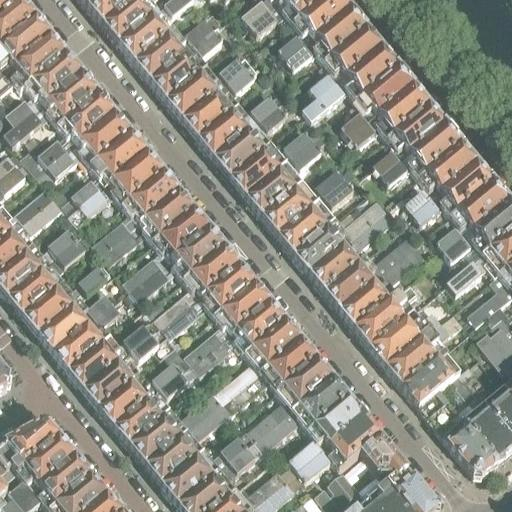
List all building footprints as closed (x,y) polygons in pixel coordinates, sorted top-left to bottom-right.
[(0,0),(0,24),(18,9),(10,0),(0,0)] [(72,0),(85,14),(101,0),(72,0)] [(101,34),(142,0),(101,0),(85,14),(101,34)] [(151,11),(163,0),(142,0),(101,34),(117,54),(158,19),(151,11)] [(175,38),(167,29),(192,8),(185,0),(180,0),(158,19),(117,54),(133,73),(175,38)] [(215,0),(209,5),(210,6),(217,0),(225,9),(235,0),(215,0)] [(278,11),(292,0),(262,0),(266,5),(239,27),(233,20),(225,26),(238,42),(246,35),(247,37),(273,15),(268,9),(273,5),(278,11)] [(290,33),(332,0),(292,0),(278,11),(273,15),(247,37),(256,47),(282,25),(290,33)] [(314,47),(348,19),(332,0),(290,33),(297,43),(275,61),(284,71),(308,52),(314,47)] [(0,54),(33,27),(18,9),(0,24),(0,54)] [(321,73),(364,39),(348,19),(314,47),(319,53),(313,58),(308,52),(284,71),(292,81),(313,63),(321,73)] [(149,92),(212,40),(219,34),(210,23),(182,47),(175,38),(133,73),(149,92)] [(13,74),(48,45),(33,27),(0,54),(0,84),(5,81),(0,76),(8,69),(13,74)] [(344,86),(379,58),(364,39),(321,73),(329,82),(307,100),(314,109),(338,90),(344,86)] [(206,78),(199,69),(221,51),(212,40),(149,92),(165,112),(206,78)] [(0,101),(12,92),(19,100),(22,97),(62,62),(48,45),(13,74),(18,81),(10,88),(5,81),(0,84),(0,101)] [(353,110),(395,76),(391,73),(379,58),(344,86),(349,92),(344,97),(338,90),(314,109),(301,121),(309,131),(345,101),(353,110)] [(12,137),(77,81),(62,62),(22,97),(29,106),(3,127),(12,137)] [(181,131),(249,74),(243,66),(238,71),(236,68),(213,87),(206,78),(165,112),(181,131)] [(238,116),(230,107),(253,88),(250,85),(255,81),(249,74),(181,131),(197,151),(238,116)] [(359,138),(411,96),(405,88),(396,78),(395,76),(353,110),(361,119),(338,138),(347,148),(359,138)] [(54,136),(95,102),(77,81),(12,137),(1,146),(11,157),(47,127),(54,136)] [(384,149),(426,115),(416,103),(411,96),(359,138),(347,148),(355,158),(376,140),(384,149)] [(35,187),(36,187),(112,123),(95,102),(54,136),(55,137),(46,144),(54,153),(38,166),(30,157),(19,167),(22,170),(26,175),(28,179),(30,181),(35,187)] [(212,169),(281,113),(275,105),(270,109),(268,107),(246,125),(238,116),(197,151),(212,169)] [(269,154),(262,145),(284,127),(282,124),(287,120),(281,113),(212,169),(227,188),(269,154)] [(379,187),(443,135),(437,128),(426,115),(384,149),(392,159),(371,177),(379,187)] [(87,176),(128,143),(112,123),(36,187),(46,199),(55,191),(54,189),(80,167),(87,176)] [(417,188),(458,153),(448,141),(443,135),(379,187),(387,196),(409,178),(417,188)] [(243,207),(315,149),(309,142),(305,145),(302,141),(276,163),(269,154),(227,188),(243,207)] [(68,225),(144,162),(128,143),(87,176),(95,186),(74,203),(67,195),(52,207),(59,215),(61,217),(68,225)] [(302,193),(294,184),(320,162),(319,160),(328,153),(320,144),(315,149),(243,207),(259,227),(302,193)] [(439,201),(474,173),(458,153),(417,188),(424,197),(402,215),(411,226),(434,206),(429,200),(434,196),(439,201)] [(0,188),(22,170),(19,167),(13,160),(6,166),(0,170),(0,188)] [(120,215),(160,182),(144,162),(68,225),(67,226),(75,236),(112,205),(120,215)] [(0,219),(1,218),(0,216),(0,205),(30,181),(28,179),(26,175),(22,170),(0,188),(0,219)] [(448,227),(490,192),(474,173),(439,201),(444,207),(439,212),(434,206),(411,226),(418,235),(440,217),(448,227)] [(275,246),(344,191),(335,181),(309,202),(302,193),(259,227),(275,246)] [(138,232),(176,201),(160,182),(120,215),(127,223),(90,254),(99,265),(133,237),(138,232)] [(332,230),(325,222),(351,200),(344,191),(275,246),(291,265),(332,230)] [(444,266),(507,213),(490,192),(448,227),(458,239),(456,241),(453,238),(434,254),(444,266)] [(0,248),(11,239),(7,234),(16,227),(20,232),(51,206),(44,198),(8,227),(1,218),(0,219),(0,248)] [(150,253),(191,219),(176,201),(138,232),(144,238),(139,243),(133,237),(99,265),(107,274),(143,244),(150,253)] [(0,282),(45,244),(38,236),(56,221),(63,229),(67,226),(68,225),(61,217),(59,215),(52,207),(51,206),(20,232),(21,233),(12,240),(11,239),(0,248),(0,282)] [(337,248),(342,244),(346,249),(360,239),(384,219),(375,209),(339,239),(332,230),(291,265),(305,283),(341,254),(337,248)] [(470,271),(511,237),(511,218),(507,213),(444,266),(450,274),(463,262),(470,271)] [(170,268),(206,238),(191,219),(150,253),(157,261),(121,291),(128,299),(129,301),(164,273),(170,268)] [(364,267),(358,259),(388,234),(393,240),(398,237),(384,219),(360,239),(346,249),(347,249),(341,254),(305,283),(321,302),(364,267)] [(93,247),(101,241),(96,235),(89,241),(93,247)] [(488,292),(511,271),(511,237),(470,271),(435,302),(439,307),(446,301),(445,299),(446,297),(454,306),(484,279),(491,287),(487,291),(488,292)] [(138,312),(173,282),(180,290),(221,256),(206,238),(170,268),(174,274),(169,279),(164,273),(129,301),(136,309),(138,312)] [(44,276),(38,270),(49,261),(55,267),(75,250),(67,240),(52,252),(45,244),(0,282),(0,300),(6,308),(44,276)] [(336,320),(414,256),(405,246),(371,275),(364,267),(321,302),(336,320)] [(63,292),(56,284),(84,261),(75,250),(55,267),(59,273),(48,282),(44,276),(6,308),(22,327),(63,292)] [(159,338),(236,274),(221,256),(180,290),(187,298),(155,325),(153,323),(163,314),(158,309),(145,320),(151,328),(158,336),(159,338)] [(397,302),(390,295),(422,267),(417,260),(414,256),(336,320),(352,339),(397,302)] [(511,305),(511,304),(511,271),(488,292),(503,312),(511,305)] [(131,374),(158,353),(155,350),(164,343),(168,348),(205,319),(212,327),(252,293),(236,274),(159,338),(158,336),(149,344),(150,344),(129,361),(133,365),(124,373),(120,368),(82,400),(97,418),(139,384),(131,374)] [(36,345),(79,310),(106,288),(97,277),(69,300),(63,292),(22,327),(36,345)] [(225,348),(268,312),(252,293),(212,327),(218,335),(185,362),(184,361),(185,359),(185,358),(186,358),(181,351),(174,356),(189,374),(191,376),(221,351),(225,348)] [(367,358),(414,320),(407,312),(416,304),(407,293),(397,302),(352,339),(367,358)] [(136,309),(129,301),(128,299),(122,304),(131,314),(136,309)] [(511,304),(511,305),(511,321),(507,325),(498,315),(483,327),(490,336),(500,327),(504,332),(511,341),(511,339),(511,304)] [(50,362),(111,314),(103,305),(86,319),(79,310),(36,345),(50,362)] [(242,364),(283,331),(268,312),(225,348),(230,353),(226,357),(221,351),(191,376),(195,380),(198,385),(234,354),(242,364)] [(66,380),(108,346),(101,337),(118,323),(111,314),(50,362),(66,380)] [(383,377),(439,331),(430,320),(421,328),(414,320),(367,358),(383,377)] [(435,354),(461,332),(452,322),(440,332),(439,331),(383,377),(399,397),(442,363),(435,354)] [(258,381),(297,348),(283,331),(242,364),(250,372),(213,403),(221,412),(258,381)] [(511,342),(511,341),(504,332),(488,345),(511,373),(511,342)] [(120,368),(116,363),(125,356),(129,361),(150,344),(149,344),(141,334),(116,355),(108,346),(66,380),(82,400),(120,368)] [(511,381),(509,377),(511,374),(511,373),(488,345),(486,342),(475,351),(502,384),(505,382),(511,389),(501,396),(511,409),(511,381)] [(274,402),(314,368),(297,348),(258,381),(221,412),(229,422),(230,424),(267,394),(274,402)] [(150,405),(189,374),(174,356),(174,355),(173,356),(163,364),(171,374),(150,391),(146,393),(139,384),(97,418),(112,437),(150,405)] [(445,394),(456,385),(458,383),(442,363),(399,397),(416,417),(438,400),(445,394)] [(253,452),(330,388),(314,368),(274,402),(281,411),(244,441),(253,452)] [(170,422),(162,412),(186,391),(186,390),(190,387),(189,385),(195,380),(191,376),(189,374),(150,405),(112,437),(128,456),(170,422)] [(511,409),(501,396),(490,405),(467,376),(458,383),(456,385),(511,452),(511,409)] [(511,459),(511,452),(456,385),(445,394),(463,416),(456,421),(474,444),(497,472),(511,459)] [(305,441),(345,406),(330,388),(253,452),(267,468),(268,468),(269,469),(269,470),(282,459),(275,451),(297,432),(305,441)] [(474,444),(456,421),(438,400),(416,417),(453,462),(474,444)] [(144,475),(221,412),(213,403),(212,401),(177,431),(170,422),(128,456),(144,475)] [(295,481),(362,426),(345,406),(305,441),(312,450),(287,471),(295,481)] [(202,462),(194,452),(229,422),(221,412),(144,475),(161,496),(202,462)] [(359,463),(379,447),(362,426),(295,481),(285,489),(292,498),(302,490),(304,492),(330,472),(337,481),(359,463)] [(29,471),(58,447),(48,435),(38,433),(10,449),(29,471)] [(180,511),(220,479),(253,452),(244,441),(209,470),(202,462),(161,496),(173,511),(180,511)] [(497,472),(474,444),(453,462),(471,484),(480,486),(497,472)] [(39,495),(73,466),(58,447),(29,471),(16,482),(23,490),(7,503),(14,511),(18,511),(32,501),(26,493),(33,488),(39,495)] [(403,476),(379,447),(359,463),(374,482),(386,483),(389,487),(403,476)] [(16,482),(29,471),(10,449),(0,454),(0,470),(6,478),(0,482),(0,494),(15,481),(16,482)] [(217,511),(233,499),(226,491),(258,465),(264,471),(267,468),(253,452),(220,479),(180,511),(217,511)] [(40,511),(56,511),(89,485),(73,466),(39,495),(44,501),(37,507),(32,501),(18,511),(37,511),(39,511),(40,511)] [(257,511),(285,489),(278,482),(269,470),(269,469),(264,473),(272,482),(247,503),(240,495),(234,500),(233,499),(217,511),(257,511)] [(432,511),(403,476),(389,487),(390,488),(385,492),(400,511),(432,511)] [(400,511),(385,492),(384,491),(363,507),(342,480),(325,494),(332,502),(330,503),(336,511),(400,511)] [(95,511),(105,504),(89,485),(56,511),(95,511)] [(280,511),(294,501),(292,498),(285,489),(257,511),(280,511)] [(14,511),(7,503),(0,494),(0,511),(14,511)] [(336,511),(330,503),(329,504),(323,497),(313,505),(318,511),(336,511)]
